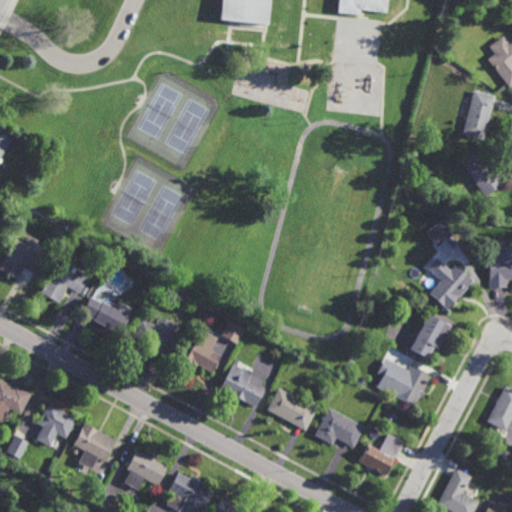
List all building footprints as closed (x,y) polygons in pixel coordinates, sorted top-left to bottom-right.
[(218,0),(388,0),(388,2),(362,0),(362,3),(341,1),(341,0),(272,0),(271,12),(218,7),(218,0)] [(511,85),(508,88),(486,60),(493,54),(488,47),(502,35),(508,43),(511,39),(511,85)] [(232,66),(220,63),(223,51),(235,54),(232,66)] [(483,141),(461,135),(473,91),(494,97),(483,141)] [(0,133),(9,139),(15,142),(12,148),(9,146),(0,160),(0,133)] [(485,198),(458,163),(488,141),(498,153),(485,163),(502,185),(485,198)] [(37,243),(46,248),(32,273),(22,268),(17,278),(0,269),(0,264),(15,237),(24,242),(28,233),(39,239),(37,243)] [(511,279),(506,279),(506,287),(488,287),(488,258),(494,258),(494,247),(511,246),(511,279)] [(450,270),(455,264),(473,280),(446,309),(428,293),(440,280),(426,268),(436,257),(450,270)] [(71,270),(74,265),(90,274),(80,292),(68,286),(59,302),(40,291),(56,262),(71,270)] [(103,302),(104,301),(118,309),(122,301),(132,307),(128,314),(130,315),(121,334),(93,319),(94,317),(83,311),(91,296),(103,302)] [(436,349),(432,347),(426,358),(408,348),(428,312),(450,324),(436,349)] [(170,327),(177,331),(174,337),(176,338),(167,357),(151,349),(153,347),(132,336),(142,316),(156,324),(161,314),(173,321),(170,327)] [(220,336),(235,344),(243,329),(227,321),(220,336)] [(210,371),(196,363),(195,364),(189,365),(188,365),(187,368),(173,361),(186,336),(219,354),(210,371)] [(250,372),(252,366),(266,373),(260,386),(264,388),(254,406),(218,387),(231,362),(250,372)] [(430,376),(423,390),(425,391),(421,397),(419,396),(414,406),(394,395),(399,386),(388,380),(394,368),(404,374),(409,365),(430,376)] [(0,378),(13,386),(15,383),(32,393),(21,414),(7,406),(1,417),(0,416),(0,378)] [(511,414),(504,430),(486,421),(504,386),(511,390),(511,414)] [(306,402),(308,399),(318,404),(305,429),(266,409),(278,387),(306,402)] [(66,438),(56,433),(49,445),(38,439),(44,426),(38,423),(49,403),(77,418),(66,438)] [(353,447),(335,437),(331,444),(313,434),(328,407),(364,426),(353,447)] [(105,461),(99,458),(93,470),(79,462),(85,451),(80,448),(78,454),(73,452),(76,446),(73,445),(85,422),(117,439),(105,461)] [(385,475),(358,461),(367,443),(379,449),(388,433),(403,441),(385,475)] [(4,453),(19,459),(27,442),(13,435),(4,453)] [(158,486),(145,479),(138,490),(124,483),(130,471),(127,469),(137,449),(169,466),(158,486)] [(506,460),(500,458),(503,451),(509,453),(506,460)] [(471,511),(452,511),(436,503),(455,468),(470,476),(461,494),(477,502),(471,511)] [(188,478),(190,475),(202,481),(200,485),(212,491),(200,511),(185,511),(187,510),(180,506),(177,511),(165,504),(171,493),(167,490),(176,472),(188,478)] [(210,511),(220,496),(248,511),(210,511)]
